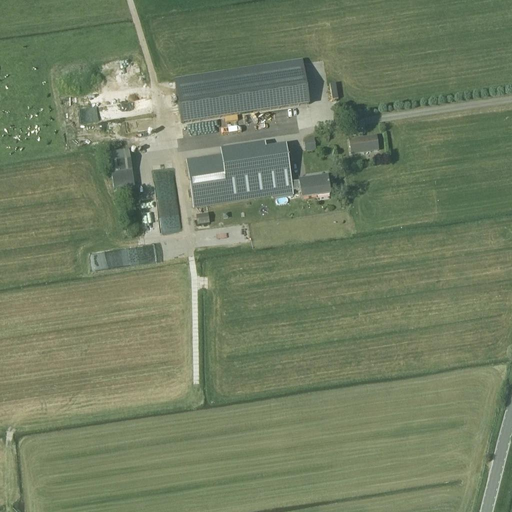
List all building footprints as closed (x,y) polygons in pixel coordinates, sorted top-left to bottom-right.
[(302,64),(174,83),(180,124),(308,105),(302,64)] [(102,108),(104,120),(147,113),(145,102),(102,108)] [(375,138),(349,141),(352,155),(377,151),(375,138)] [(306,151),(315,150),(314,140),(305,142),(306,151)] [(285,147),(186,162),(193,209),(283,195),(283,198),(293,196),(292,192),(299,191),(300,200),(329,196),(326,179),(298,181),(298,182),(290,183),(285,147)] [(111,175),(114,192),(134,189),(131,172),(128,152),(108,155),(111,175)] [(159,200),(163,233),(180,231),(172,175),(156,177),(157,186),(160,186),(162,199),(159,200)] [(198,226),(210,224),(208,214),(196,216),(198,226)] [(220,243),(245,241),(243,229),(218,232),(220,243)]
